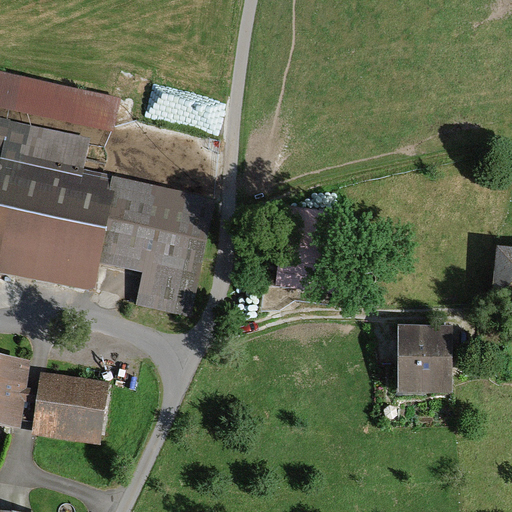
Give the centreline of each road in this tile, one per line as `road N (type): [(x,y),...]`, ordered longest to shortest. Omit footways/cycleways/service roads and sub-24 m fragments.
road 1 (track): [(511,153),(232,212)]
road 2 (residential): [(193,358),(122,511)]
